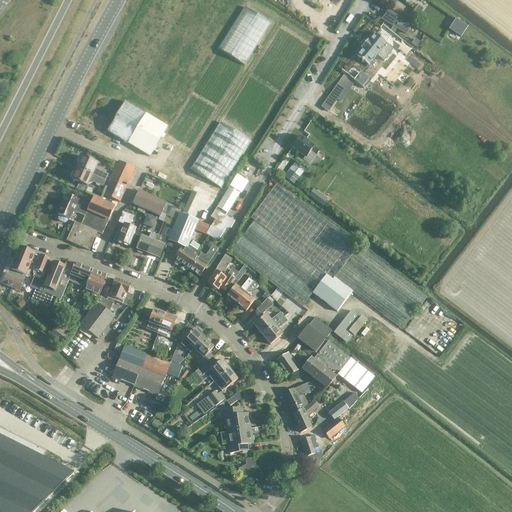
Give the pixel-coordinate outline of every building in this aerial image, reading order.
[(391,13),(385,21),(393,26),(390,31),(394,33),(397,29),(406,34),(423,9),(418,6),(406,22),(391,13)] [(246,64),(270,22),(243,7),(219,49),(246,64)] [(283,92),(309,43),(278,26),(251,75),(283,92)] [(357,57),(362,61),(361,62),(363,63),(363,62),(368,66),(377,56),(384,62),(393,50),(386,44),(386,43),(381,39),(382,38),(381,37),(380,38),(375,34),(369,41),(367,40),(361,48),(363,49),(357,57)] [(331,92),(321,107),(328,112),(338,98),(331,92)] [(125,102),(107,131),(149,157),(167,127),(125,102)] [(300,136),(292,148),(305,158),(303,160),(309,165),(315,157),(320,151),(305,140),(300,136)] [(76,168),(102,180),(104,175),(95,171),(98,163),(81,156),(76,168)] [(111,178),(127,186),(135,169),(118,161),(111,178)] [(294,163),(284,177),(294,184),(304,171),(294,163)] [(102,187),(105,181),(102,180),(76,168),(71,180),(87,187),(90,181),(102,187)] [(119,202),(127,186),(111,178),(103,195),(119,202)] [(254,221),(230,252),(277,288),(273,292),(271,295),(270,296),(275,300),(282,292),(301,306),(302,307),(312,293),(328,304),(337,312),(351,292),(402,330),(427,297),(277,184),(250,218),(254,221)] [(227,213),(240,193),(229,186),(216,207),(227,213)] [(313,189),(308,196),(322,206),(327,199),(313,189)] [(166,204),(152,197),(138,191),(132,204),(159,217),(161,213),(162,213),(166,204)] [(57,215),(59,215),(57,218),(58,220),(59,221),(63,223),(65,223),(66,222),(68,219),(70,220),(72,215),(74,216),(76,212),(84,216),(81,224),(75,222),(66,241),(89,251),(97,233),(102,235),(108,221),(114,207),(93,197),(89,206),(66,195),(57,215)] [(118,223),(123,225),(117,242),(129,247),(136,229),(130,226),(134,217),(122,212),(118,223)] [(158,220),(161,221),(163,222),(172,228),(175,221),(166,215),(162,213),(161,213),(159,217),(158,220)] [(198,222),(179,213),(175,221),(172,228),(167,240),(187,249),(189,246),(190,241),(199,245),(207,225),(198,222)] [(218,241),(220,238),(226,229),(231,228),(234,222),(219,213),(206,234),(218,241)] [(143,225),(154,228),(156,217),(146,215),(143,225)] [(136,250),(148,254),(155,235),(150,233),(148,239),(141,236),(136,250)] [(161,237),(155,235),(148,254),(159,259),(164,245),(159,243),(161,237)] [(13,259),(9,270),(25,277),(26,277),(29,270),(33,272),(32,274),(42,278),(43,274),(50,259),(40,255),(36,254),(36,253),(14,245),(9,257),(13,259)] [(208,263),(215,254),(218,249),(212,245),(209,250),(205,256),(201,253),(197,259),(189,270),(199,277),(208,263)] [(187,249),(186,251),(181,248),(174,259),(189,270),(197,259),(194,256),(198,252),(189,246),(187,249)] [(232,260),(225,255),(207,283),(218,291),(222,285),(228,290),(234,280),(238,282),(242,276),(239,273),(232,269),(228,275),(225,279),(221,276),(232,260)] [(60,279),(66,264),(64,264),(63,266),(53,262),(45,282),(39,279),(35,289),(42,292),(44,287),(54,291),(57,284),(59,279),(60,279)] [(84,285),(87,279),(88,280),(92,270),(74,263),(73,267),(66,264),(60,279),(67,282),(68,278),(84,285)] [(23,282),(25,277),(9,270),(8,273),(7,275),(6,275),(2,284),(19,291),(23,282)] [(99,298),(102,289),(103,286),(104,286),(108,276),(92,270),(88,280),(83,292),(99,298)] [(29,287),(35,289),(39,279),(33,277),(29,287)] [(130,285),(115,279),(106,301),(101,297),(97,303),(79,326),(97,340),(115,317),(109,313),(114,301),(128,307),(132,296),(127,294),(130,285)] [(236,304),(253,282),(248,279),(240,289),(235,285),(226,296),(227,297),(225,299),(230,303),(232,301),(236,304)] [(258,286),(253,282),(236,304),(246,312),(255,301),(249,296),(258,286)] [(256,310),(262,315),(272,304),(267,299),(256,310)] [(157,334),(165,314),(154,310),(148,324),(146,330),(157,334)] [(283,334),(278,329),(294,316),(290,311),(283,316),(278,321),(274,324),(261,335),(270,345),(283,334)] [(346,343),(353,335),(354,336),(367,321),(361,316),(360,318),(351,311),(333,333),(338,337),(346,343)] [(275,317),(278,321),(283,316),(280,313),(275,317)] [(169,339),(171,333),(177,319),(165,314),(157,334),(169,339)] [(253,325),(261,335),(274,324),(266,315),(253,325)] [(316,354),(315,356),(316,357),(332,337),(335,340),(338,337),(333,333),(331,332),(332,331),(315,317),(308,326),(307,326),(297,339),(307,347),(316,354)] [(204,339),(200,335),(202,333),(197,329),(195,331),(194,330),(188,325),(181,332),(180,336),(177,339),(181,343),(180,344),(190,353),(193,350),(204,339)] [(62,346),(70,336),(57,326),(50,336),(62,346)] [(332,345),(335,340),(332,337),(316,357),(337,375),(350,359),(332,345)] [(213,348),(204,339),(193,350),(202,358),(199,361),(204,365),(213,357),(208,353),(213,348)] [(134,387),(147,355),(124,346),(111,378),(134,387)] [(288,377),(298,371),(307,363),(315,356),(316,354),(307,347),(304,351),(303,350),(299,354),(301,356),(292,363),(286,354),(277,361),(288,377)] [(157,396),(166,373),(170,364),(147,355),(134,387),(157,396)] [(336,377),(337,375),(316,357),(315,356),(307,363),(302,370),(327,390),(336,377)] [(374,378),(351,360),(350,359),(337,375),(362,394),(374,378)] [(214,382),(218,379),(218,380),(230,370),(222,361),(210,370),(202,376),(198,370),(192,375),(199,385),(204,380),(209,376),(214,382)] [(166,373),(172,376),(176,364),(170,362),(170,364),(166,373)] [(181,366),(179,365),(178,365),(176,364),(172,376),(177,378),(182,367),(181,366)] [(218,380),(222,385),(225,389),(237,380),(230,370),(218,380)] [(282,394),(292,414),(308,407),(307,405),(304,396),(310,393),(306,384),(294,389),(282,394)] [(220,393),(218,394),(215,391),(207,397),(204,399),(206,402),(200,407),(205,414),(212,409),(211,409),(214,407),(215,407),(224,400),(220,393)] [(328,413),(334,420),(337,418),(358,400),(359,399),(354,393),(342,402),(328,413)] [(230,408),(242,406),(240,394),(228,396),(230,408)] [(308,407),(292,414),(300,433),(312,427),(307,418),(319,408),(312,400),(307,405),(308,407)] [(222,411),(225,432),(250,428),(248,414),(243,415),(242,408),(222,411)] [(337,419),(321,431),(329,440),(331,438),(344,427),(337,419)] [(0,511),(34,511),(74,474),(44,458),(47,452),(0,427),(0,511)] [(225,432),(228,454),(248,451),(247,444),(252,443),(250,428),(225,432)] [(300,441),(306,457),(304,458),(307,467),(318,462),(322,458),(321,453),(315,455),(313,449),(317,447),(314,441),(315,441),(313,436),(300,441)] [(246,464),(239,467),(242,473),(255,467),(251,458),(245,460),(246,464)]
